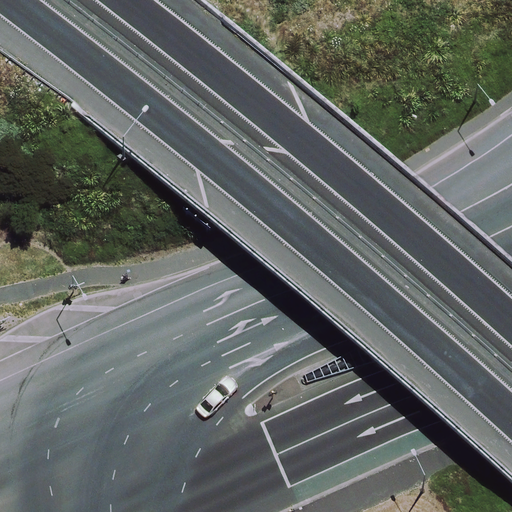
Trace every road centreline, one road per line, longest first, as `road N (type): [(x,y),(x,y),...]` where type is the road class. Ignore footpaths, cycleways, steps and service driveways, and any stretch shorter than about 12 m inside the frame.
road 1 (motorway): [(511,418),(123,88),(0,1)]
road 2 (motorway): [(129,0),(511,316)]
road 3 (primary): [(121,382),(510,226)]
road 4 (primary): [(511,348),(137,511)]
road 5 (trunk): [(92,511),(87,479),(95,440),(121,382)]
road 6 (secondary): [(0,438),(121,382)]
